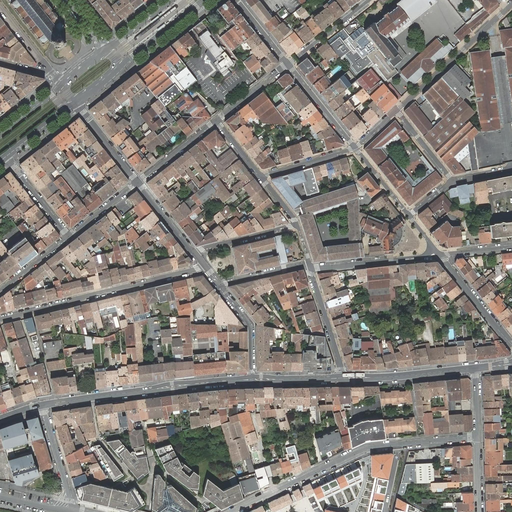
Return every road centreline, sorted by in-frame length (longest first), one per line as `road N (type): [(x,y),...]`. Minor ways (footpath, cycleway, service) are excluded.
road 1 (residential): [(0,318),(203,266)]
road 2 (residential): [(399,443),(366,447),(229,511)]
road 3 (residential): [(511,4),(396,110)]
road 4 (secondary): [(341,378),(476,367)]
road 5 (residential): [(310,269),(439,254)]
